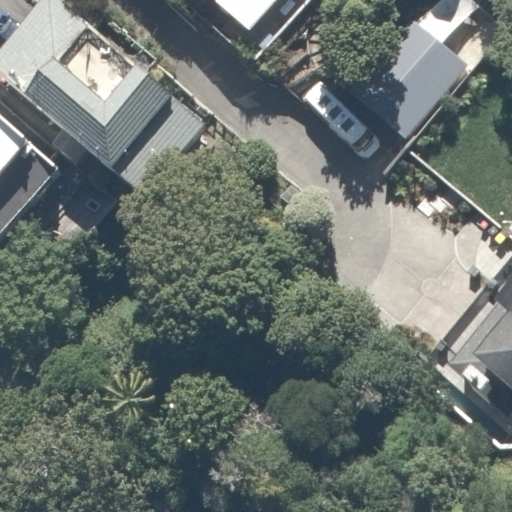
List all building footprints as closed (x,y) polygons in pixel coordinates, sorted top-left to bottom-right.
[(58,0),(40,0),(0,52),(0,79),(142,207),(212,132),(58,0)] [(206,0),(269,56),(314,0),(206,0)] [(348,98),(408,145),(472,71),(411,24),(348,98)] [(0,236),(58,171),(0,121),(0,236)] [(511,226),(393,359),(511,453),(511,226)] [(230,511),(214,496),(197,511),(230,511)]
